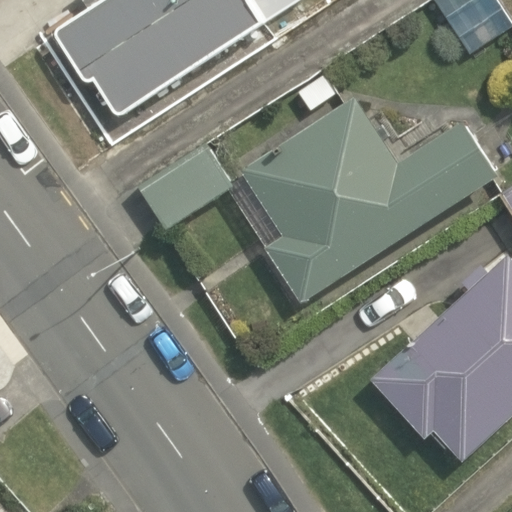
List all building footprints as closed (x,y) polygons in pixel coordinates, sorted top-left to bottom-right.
[(103,0),(60,28),(58,30),(58,33),(58,35),(83,77),(85,79),(89,80),(91,79),(94,77),(116,110),(119,111),(122,112),(127,111),(266,23),(250,0),(103,0)] [(486,0),(441,0),(432,7),(472,64),(511,36),(486,0)] [(284,235),(266,246),(302,303),(499,174),(466,121),(400,160),(357,96),(243,169),(284,235)] [(169,228),(235,185),(206,142),(140,185),(169,228)] [(470,289),(373,376),(426,435),(435,427),(465,459),(511,416),(511,253),(511,252),(491,270),(484,262),(463,281),(470,289)]
